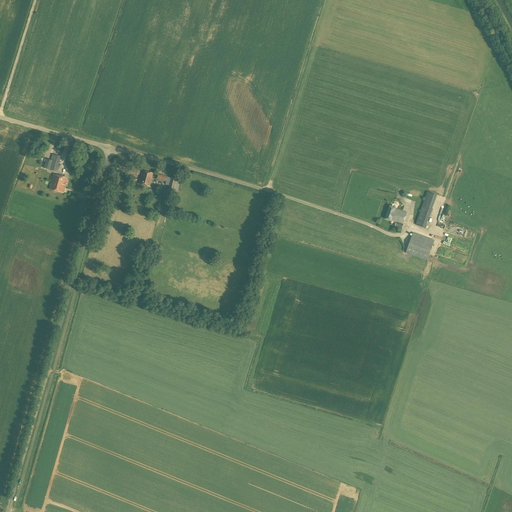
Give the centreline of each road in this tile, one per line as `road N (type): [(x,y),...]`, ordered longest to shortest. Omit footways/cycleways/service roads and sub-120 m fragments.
road 1 (unclassified): [(8,511),(111,150)]
road 2 (unclassified): [(367,223),(111,150)]
